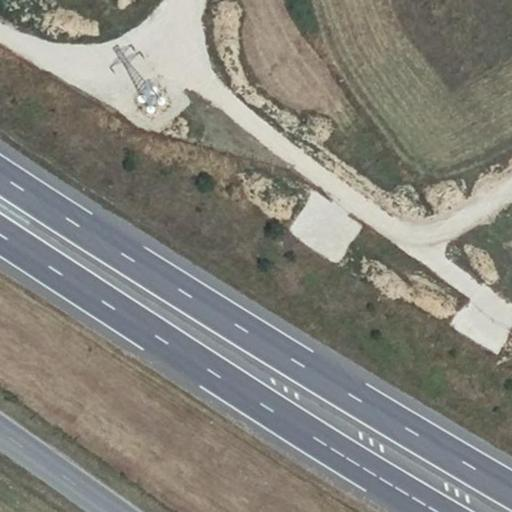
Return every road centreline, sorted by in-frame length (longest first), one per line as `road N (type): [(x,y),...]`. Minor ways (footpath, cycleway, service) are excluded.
road 1 (motorway): [(511,492),(0,175)]
road 2 (motorway): [(0,233),(443,511)]
road 3 (track): [(71,117),(178,0)]
road 4 (tertiary): [(117,511),(0,431)]
